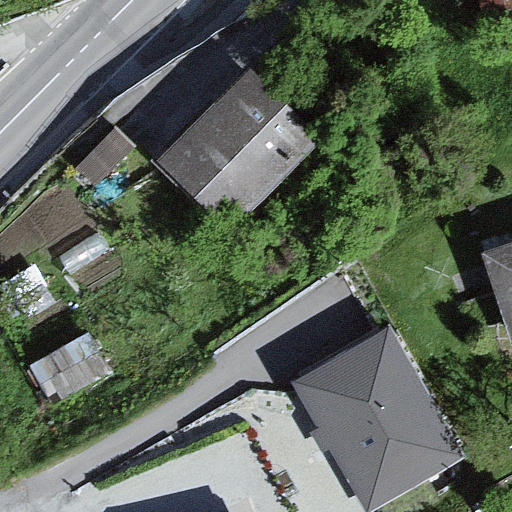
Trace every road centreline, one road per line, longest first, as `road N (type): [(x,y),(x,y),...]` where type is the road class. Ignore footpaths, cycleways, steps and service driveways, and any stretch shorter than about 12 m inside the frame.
road 1 (residential): [(95,37),(124,62),(149,59),(234,0)]
road 2 (secondary): [(0,132),(95,37)]
